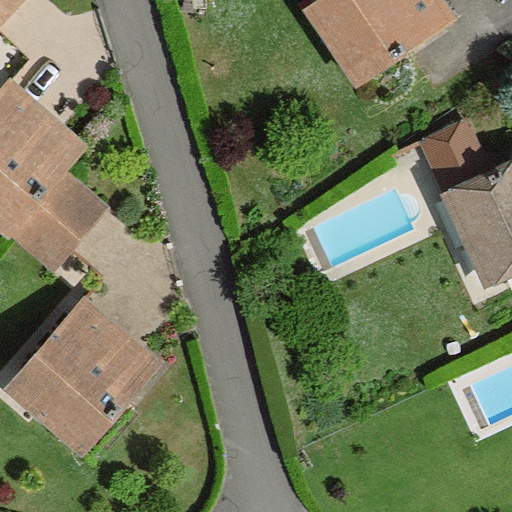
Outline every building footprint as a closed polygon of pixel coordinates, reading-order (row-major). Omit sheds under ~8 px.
[(0,0),(0,27),(26,0),(0,0)] [(428,0),(322,0),(321,1),(344,35),(333,42),(361,82),(445,25),(428,0)] [(5,90),(0,96),(0,221),(12,231),(28,213),(63,173),(79,155),(5,90)] [(478,110),(430,131),(446,167),(494,146),(478,110)] [(511,164),(448,196),(474,247),(487,242),(503,276),(511,272),(511,164)] [(110,211),(63,173),(28,213),(76,252),(110,211)] [(79,309),(19,376),(50,402),(42,411),(87,448),(152,374),(79,309)]
